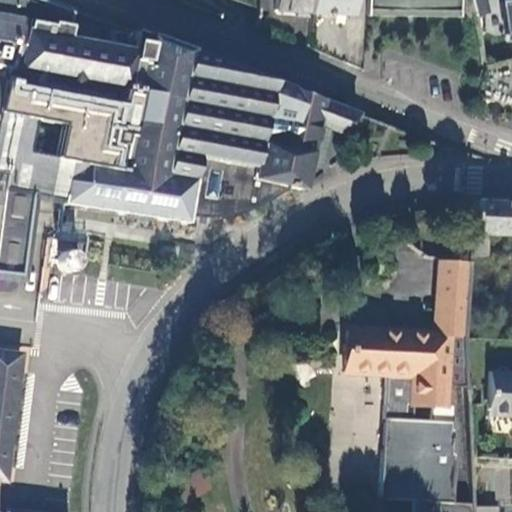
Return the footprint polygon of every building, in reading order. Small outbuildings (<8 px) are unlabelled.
[(0,0),(0,273),(19,276),(29,194),(61,199),(60,204),(185,222),(186,215),(188,204),(223,209),(222,216),(235,214),(246,210),(263,203),(278,193),(287,186),(302,187),(305,176),(316,126),(331,132),(347,138),(357,115),(131,32),(130,46),(65,34),(70,10),(42,0),(0,0)] [(273,0),(273,13),(309,15),(310,0),(273,0)] [(310,0),(309,15),(351,18),(352,0),(310,0)] [(366,0),(366,10),(460,13),(460,0),(366,0)] [(471,0),(476,17),(488,13),(484,0),(471,0)] [(511,0),(502,0),(503,4),(496,5),(501,37),(504,37),(505,44),(511,42),(511,0)] [(328,143),(331,132),(316,126),(305,176),(312,177),(320,142),(328,143)] [(502,234),(503,203),(471,201),(467,255),(486,256),(487,234),(502,234)] [(511,203),(503,203),(502,234),(511,234),(511,203)] [(186,215),(222,216),(223,209),(188,204),(186,215)] [(84,263),(85,233),(57,232),(56,263),(84,263)] [(463,246),(448,244),(447,254),(462,255),(463,246)] [(464,335),(467,265),(435,262),(432,299),(440,300),(438,334),(430,333),(345,329),(342,372),(384,374),(382,419),(388,420),(386,450),(380,450),(377,500),(410,502),(409,511),(450,511),(451,503),(454,454),(451,453),(453,430),(450,429),(451,406),(443,405),(445,371),(465,372),(464,335)] [(432,299),(430,333),(438,334),(440,300),(432,299)] [(0,467),(7,468),(18,374),(10,373),(11,366),(13,355),(0,353),(0,467)] [(20,356),(13,355),(11,366),(10,373),(18,374),(20,356)] [(511,373),(488,372),(486,416),(508,417),(508,414),(511,414),(511,373)] [(46,458),(39,511),(69,511),(76,462),(46,458)] [(194,470),(169,487),(178,500),(203,484),(194,470)] [(471,511),(471,504),(451,503),(450,511),(471,511)]
